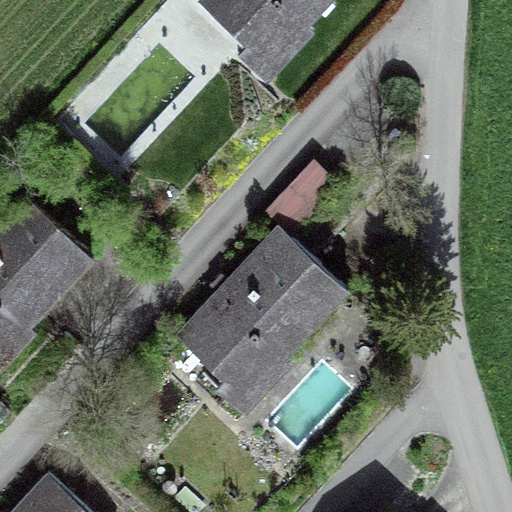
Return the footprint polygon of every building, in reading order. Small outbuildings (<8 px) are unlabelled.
[(237,50),(267,78),(314,27),(308,21),(326,0),(201,0),(246,40),(237,50)] [(338,177),(315,156),(270,206),(294,227),(338,177)] [(0,214),(0,352),(89,256),(20,192),(0,214)] [(293,361),(287,355),(351,286),(278,218),(168,336),(248,410),(293,361)] [(95,511),(49,469),(5,511),(95,511)] [(389,511),(379,503),(370,511),(389,511)]
